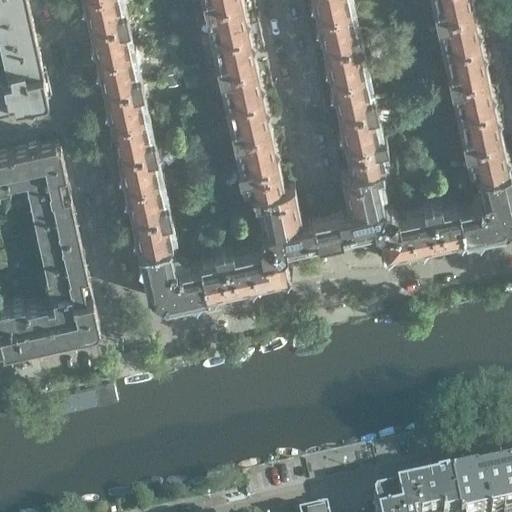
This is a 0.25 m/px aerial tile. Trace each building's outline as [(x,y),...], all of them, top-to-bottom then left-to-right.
[(0,0),(0,11),(30,4),(28,0),(0,0)] [(127,21),(125,12),(124,4),(120,4),(118,0),(80,0),(80,1),(85,6),(91,35),(89,41),(94,46),(95,53),(129,45),(124,22),(127,21)] [(245,7),(243,0),(204,0),(206,8),(210,8),(215,31),(249,24),(247,17),(249,11),(245,7)] [(311,0),(314,2),(315,9),(349,2),(348,0),(311,0)] [(477,19),(473,0),(437,0),(438,3),(435,3),(438,21),(442,20),(447,43),(481,36),(479,29),(482,23),(477,19)] [(362,42),(360,33),(358,25),(354,25),(349,2),(315,9),(317,16),(314,22),(319,26),(326,57),(324,63),(328,67),(330,74),(363,66),(358,43),(362,42)] [(37,36),(30,4),(0,11),(0,39),(16,35),(18,40),(37,36)] [(259,72),(255,52),(252,41),(255,35),(250,31),(249,24),(215,31),(220,55),(216,56),(220,73),(224,72),(229,96),(263,89),(261,82),(264,76),(259,72)] [(42,63),(37,36),(18,40),(16,35),(0,39),(0,42),(4,62),(9,65),(22,62),(23,67),(42,63)] [(491,83),(487,63),(485,53),(487,47),(482,43),(481,36),(447,43),(453,67),(449,67),(453,85),(456,84),(461,107),(495,100),(494,93),(496,87),(491,83)] [(141,85),(140,76),(138,68),(134,69),(129,45),(95,53),(97,59),(94,65),(99,70),(105,100),(103,106),(108,110),(109,117),(143,109),(138,86),(141,85)] [(47,86),(42,63),(23,67),(22,62),(9,65),(10,70),(4,72),(10,97),(45,89),(46,88),(46,87),(47,86)] [(376,107),(374,98),(372,89),(368,90),(363,66),(330,74),(331,81),(329,87),(333,91),(340,122),(338,128),(342,132),(344,138),(377,131),(372,108),(376,107)] [(0,99),(10,97),(4,72),(0,68),(0,99)] [(273,137),(269,116),(267,106),(269,100),(264,96),(263,89),(229,96),(234,120),(231,121),(233,130),(234,138),(238,137),(243,161),(277,153),(276,147),(278,141),(273,137)] [(505,147),(503,135),(499,117),(501,111),(497,107),(495,100),(461,107),(467,131),(463,131),(467,149),(470,148),(475,167),(478,170),(509,164),(508,157),(510,151),(505,147)] [(156,149),(154,141),(152,132),(148,133),(143,109),(109,117),(111,124),(108,130),(113,134),(120,164),(117,170),(122,174),(123,181),(157,174),(152,150),(156,149)] [(382,153),(379,140),(383,139),(381,130),(377,131),(344,138),(350,165),(378,159),(382,153)] [(65,166),(59,139),(54,136),(10,146),(14,166),(10,167),(12,177),(27,174),(32,177),(32,178),(47,175),(46,171),(65,166)] [(12,177),(10,167),(14,166),(10,146),(0,148),(0,184),(13,181),(12,177)] [(283,180),(279,163),(277,153),(243,161),(240,162),(242,170),(245,169),(248,183),(254,186),(283,180)] [(379,187),(375,169),(380,167),(378,159),(350,165),(340,167),(346,194),(379,187)] [(505,223),(511,212),(511,171),(511,170),(509,164),(478,170),(483,193),(487,195),(488,198),(485,199),(481,196),(457,202),(464,232),(472,231),(478,233),(482,228),(505,223)] [(73,202),(65,166),(46,171),(47,175),(32,178),(36,193),(31,194),(34,206),(38,205),(53,202),(54,206),(73,202)] [(170,214),(168,205),(166,196),(162,197),(157,174),(123,181),(125,188),(123,194),(127,198),(134,228),(131,234),(136,239),(137,246),(168,239),(170,235),(166,214),(170,214)] [(293,178),(283,180),(254,186),(256,196),(262,195),(265,212),(299,205),(293,178)] [(328,232),(341,229),(373,222),(378,225),(382,242),(381,248),(386,252),(392,249),(416,243),(408,210),(395,213),(394,209),(382,200),(379,187),(346,194),(348,205),(345,206),(341,204),(339,207),(313,213),(310,214),(307,211),(305,215),(301,216),(299,205),(265,212),(268,225),(260,238),(261,242),(248,245),(256,278),(280,273),(286,274),(290,269),(286,263),(282,247),(285,242),(318,235),(328,232)] [(464,232),(457,202),(454,200),(441,202),(440,199),(423,202),(424,206),(408,210),(416,243),(421,245),(426,241),(454,235),(460,237),(464,232)] [(78,227),(73,202),(54,206),(53,202),(38,205),(42,222),(37,223),(40,236),(78,227)] [(84,252),(78,227),(40,236),(43,248),(48,247),(51,264),(66,261),(65,256),(84,252)] [(207,289),(200,259),(177,264),(175,268),(171,268),(171,265),(173,261),(168,239),(137,246),(139,253),(137,258),(141,263),(146,285),(166,298),(189,293),(195,295),(199,291),(207,289)] [(256,278),(248,245),(233,248),(232,245),(215,248),(215,252),(202,255),(200,259),(207,289),(213,291),(218,287),(245,281),(251,283),(256,278)] [(92,288),(84,252),(65,256),(66,261),(51,264),(47,265),(49,277),(54,276),(57,291),(72,288),(73,292),(92,288)] [(98,315),(92,288),(73,292),(72,288),(57,291),(58,296),(50,298),(56,328),(95,320),(98,315)] [(56,328),(50,298),(38,301),(37,297),(19,301),(18,296),(6,299),(10,318),(14,318),(19,337),(56,328)] [(0,340),(19,337),(14,318),(10,318),(6,299),(0,300),(0,340)] [(102,406),(98,389),(31,402),(34,419),(102,406)] [(511,511),(511,494),(507,474),(478,481),(484,511),(511,511)] [(484,511),(478,481),(449,487),(454,511),(484,511)] [(454,511),(449,487),(447,488),(445,487),(444,487),(441,487),(439,488),(438,489),(436,490),(411,495),(414,511),(454,511)] [(414,511),(411,495),(396,499),(395,497),(391,498),(387,499),(387,500),(387,501),(375,503),(375,504),(373,507),(373,511),(414,511)]
